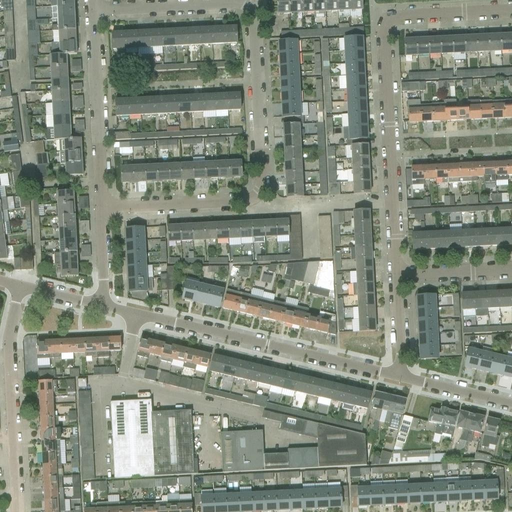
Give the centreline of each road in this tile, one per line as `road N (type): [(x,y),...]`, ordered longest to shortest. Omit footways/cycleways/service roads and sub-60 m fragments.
road 1 (residential): [(102,206),(256,197),(253,13),(246,6)]
road 2 (residential): [(401,377),(135,315)]
road 3 (residential): [(397,276),(383,28),(392,17)]
road 4 (unclassified): [(17,511),(7,342),(19,287)]
road 5 (unclassified): [(308,443),(274,441),(271,424),(121,385)]
road 6 (residential): [(102,206),(94,10)]
road 7 (residential): [(246,6),(94,10)]
road 8 (residential): [(511,11),(392,17)]
